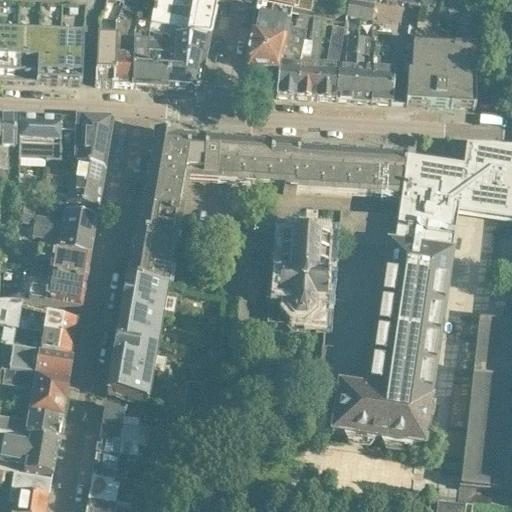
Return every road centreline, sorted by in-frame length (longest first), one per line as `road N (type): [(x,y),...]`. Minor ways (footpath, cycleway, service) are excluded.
road 1 (residential): [(138,110),(64,511)]
road 2 (residential): [(221,116),(511,134)]
road 3 (residential): [(0,104),(138,110)]
